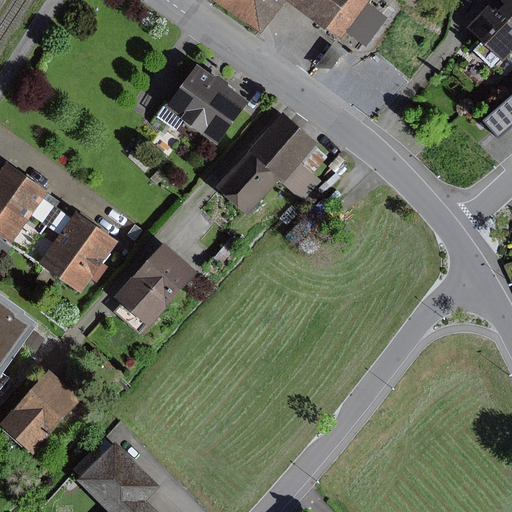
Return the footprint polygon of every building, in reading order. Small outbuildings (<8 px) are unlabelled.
[(219,0),(262,31),(284,0),(219,0)] [(289,0),(327,28),(329,26),(345,38),(351,30),(370,44),(392,14),(373,0),(289,0)] [(511,45),(511,0),(486,0),(461,27),(475,41),(468,49),(486,66),(493,58),(497,61),(511,45)] [(419,46),(404,34),(396,44),(411,56),(419,46)] [(345,51),(324,35),(306,58),(317,66),(333,67),(345,51)] [(223,75),(208,63),(178,105),(174,102),(165,115),(201,141),(209,130),(228,144),(259,101),(238,85),(238,81),(228,74),(223,75)] [(511,121),(511,88),(476,120),(492,139),(511,121)] [(325,135),(290,105),(224,182),(257,210),(286,177),(308,195),(327,174),(319,167),(333,151),(321,140),(325,135)] [(148,166),(132,151),(127,157),(142,171),(148,166)] [(20,160),(0,187),(0,223),(25,242),(45,214),(57,197),(62,190),(20,160)] [(165,176),(159,170),(150,180),(156,185),(165,176)] [(319,190),(318,189),(305,202),(312,208),(332,187),(327,182),(319,190)] [(344,214),(325,196),(303,220),(322,237),(344,214)] [(57,197),(45,214),(72,233),(84,217),(57,197)] [(298,211),(290,204),(278,217),(285,224),(298,211)] [(72,233),(52,261),(95,291),(132,240),(90,209),(84,217),(72,233)] [(309,232),(300,222),(285,236),(295,245),(309,232)] [(239,242),(231,235),(206,264),(214,271),(239,242)] [(213,270),(179,240),(130,295),(135,300),(126,310),(150,332),(160,322),(163,325),(213,270)] [(10,249),(0,242),(0,260),(1,261),(10,249)] [(0,381),(1,382),(6,374),(9,377),(50,320),(36,310),(38,308),(0,281),(0,381)] [(95,398),(61,367),(12,422),(46,452),(95,398)] [(160,487),(116,442),(113,444),(107,438),(75,469),(82,476),(79,481),(109,511),(155,511),(145,502),(160,487)]
